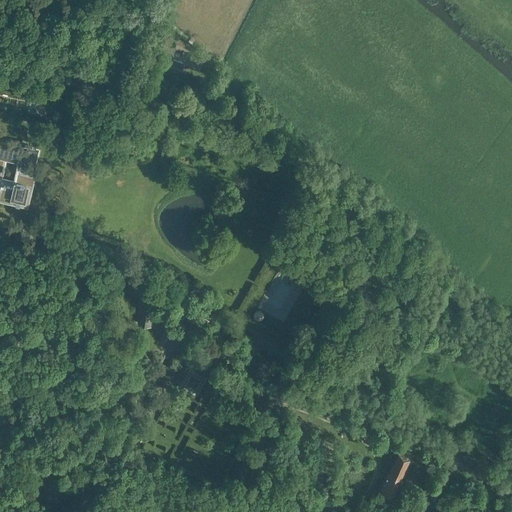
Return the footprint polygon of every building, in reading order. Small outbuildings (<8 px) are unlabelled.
[(172,53),(172,52),(167,66),(180,71),(182,65),(187,67),(192,55),(184,52),(183,54),(173,50),(172,53)] [(32,146),(29,145),(28,146),(6,141),(6,143),(0,141),(0,196),(2,197),(3,190),(10,192),(9,197),(16,199),(15,200),(20,201),(20,200),(26,201),(33,171),(20,168),(22,158),(33,161),(36,148),(32,147),(32,146)] [(138,322),(151,324),(153,301),(141,300),(138,322)] [(285,395),(300,403),(308,388),(294,380),(285,395)] [(305,400),(319,408),(324,399),(311,391),(305,400)] [(401,477),(410,457),(399,452),(390,472),(388,471),(380,489),(393,495),(401,477)]
